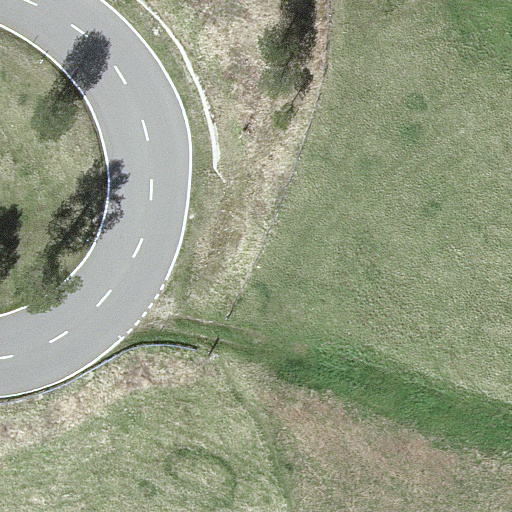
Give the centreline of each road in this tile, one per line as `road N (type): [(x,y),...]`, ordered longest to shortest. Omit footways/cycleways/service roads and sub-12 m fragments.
road 1 (secondary): [(26,0),(75,27),(118,71),(144,127),(149,205),(137,246),(97,304),(59,335),(0,357)]
road 2 (track): [(511,418),(237,334),(97,304)]
